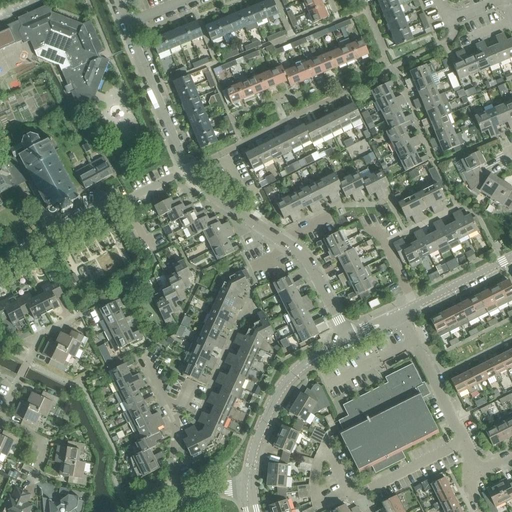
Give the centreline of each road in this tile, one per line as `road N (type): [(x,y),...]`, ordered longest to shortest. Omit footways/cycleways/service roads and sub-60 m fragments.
road 1 (residential): [(279,240),(197,188),(125,26)]
road 2 (tertiary): [(247,489),(255,445),(284,384),(349,340)]
road 3 (residential): [(189,500),(174,468),(177,430),(144,360)]
road 4 (residential): [(463,442),(401,315)]
road 5 (residential): [(0,265),(119,206)]
road 6 (residential): [(0,419),(39,334),(71,319)]
road 7 (residential): [(349,340),(316,267),(279,240)]
